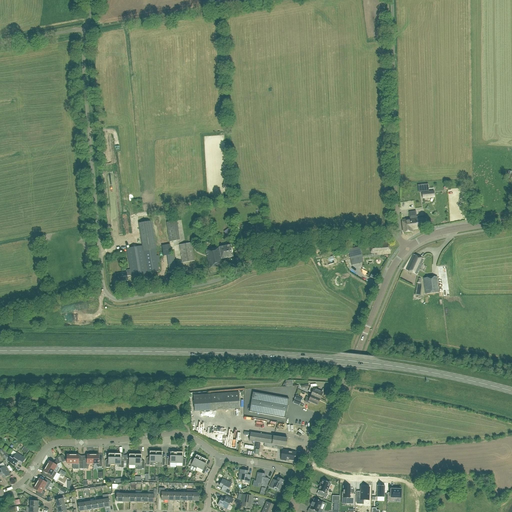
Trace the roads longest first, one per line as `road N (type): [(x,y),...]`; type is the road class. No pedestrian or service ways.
road 1 (unclassified): [(399,238),(293,241),(197,286),(110,295),(101,280),(85,28)]
road 2 (primary): [(511,391),(338,359),(0,350)]
road 3 (unclassified): [(303,479),(406,249)]
road 4 (unclassified): [(399,238),(390,0)]
road 5 (unclassified): [(19,485),(52,442),(189,435),(221,459)]
road 6 (track): [(417,511),(400,480),(340,477),(308,465)]
